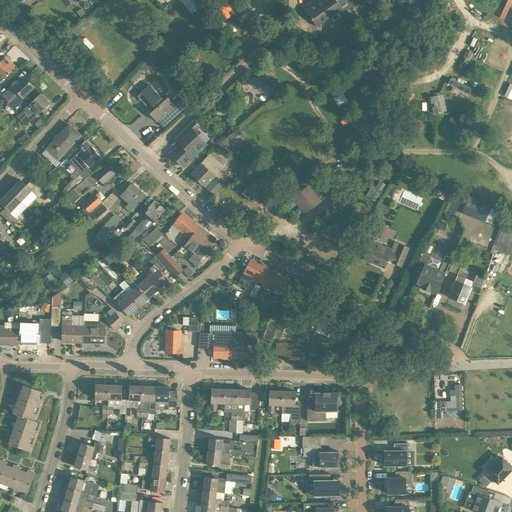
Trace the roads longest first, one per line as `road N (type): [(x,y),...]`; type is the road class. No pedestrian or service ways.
road 1 (track): [(511,54),(471,150),(378,152),(359,169),(295,79)]
road 2 (track): [(460,0),(464,43),(458,62),(437,79),(411,84),(364,66),(295,79),(259,51)]
road 3 (residential): [(470,363),(236,238)]
road 4 (residential): [(236,238),(83,98)]
road 5 (residential): [(125,366),(132,337),(210,277),(236,238)]
road 6 (residential): [(188,368),(360,371)]
road 7 (residential): [(35,511),(71,364)]
road 8 (residential): [(172,511),(188,368)]
road 9 (residential): [(360,371),(360,511)]
